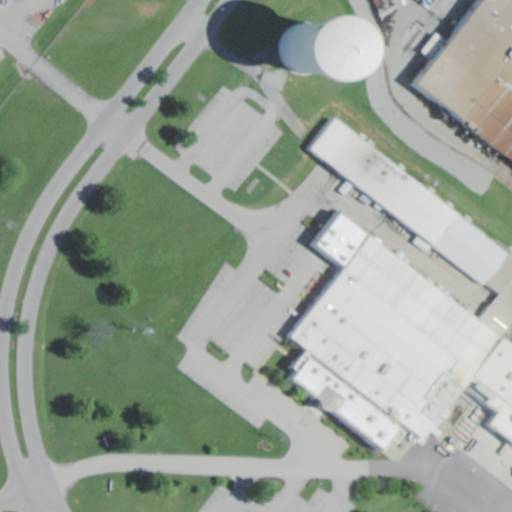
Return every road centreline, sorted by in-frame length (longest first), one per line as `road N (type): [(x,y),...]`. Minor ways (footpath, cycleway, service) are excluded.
road 1 (residential): [(236,0),(89,190),(47,265),(32,320),(30,405),(65,511)]
road 2 (residential): [(202,0),(54,195),(22,262),(4,339),(4,393),(37,511)]
